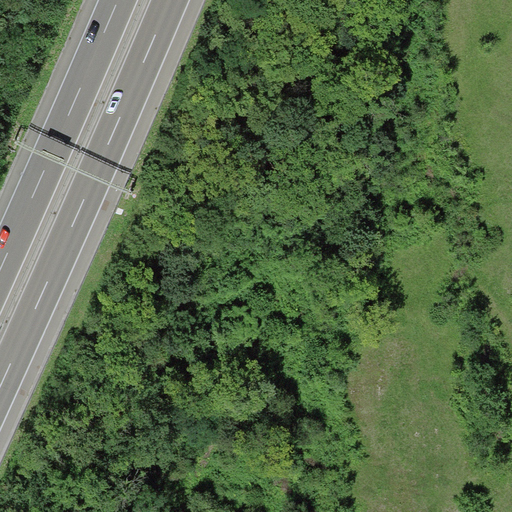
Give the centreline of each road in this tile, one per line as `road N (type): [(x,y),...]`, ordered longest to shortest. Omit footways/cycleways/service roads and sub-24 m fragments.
road 1 (motorway): [(0,390),(162,0)]
road 2 (motorway): [(115,0),(0,269)]
